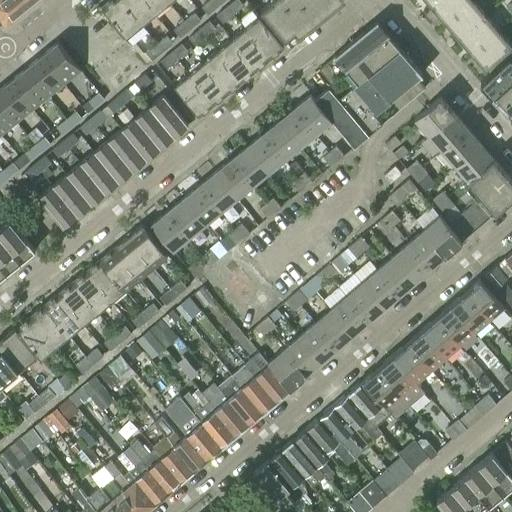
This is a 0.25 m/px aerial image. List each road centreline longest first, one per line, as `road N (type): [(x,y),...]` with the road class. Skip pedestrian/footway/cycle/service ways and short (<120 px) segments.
road 1 (residential): [(0,305),(376,0)]
road 2 (residential): [(175,511),(511,222)]
road 3 (residential): [(511,140),(385,0)]
road 4 (residential): [(393,501),(511,403)]
